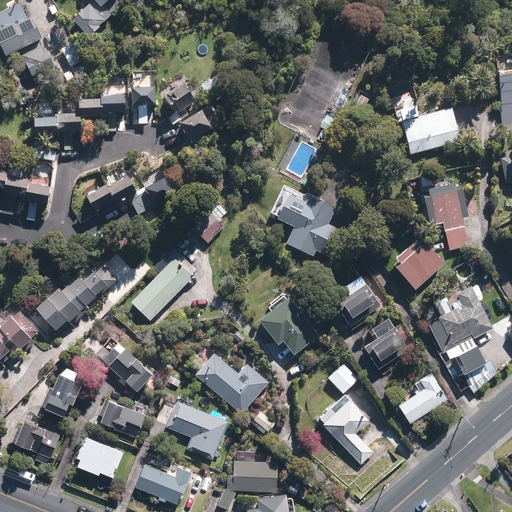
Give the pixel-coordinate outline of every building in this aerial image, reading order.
[(96,3),(75,22),(90,37),(110,18),(96,3)] [(32,18),(0,32),(0,41),(7,56),(42,39),(32,18)] [(75,42),(63,48),(72,67),(85,61),(75,42)] [(45,48),(24,59),(35,81),(56,70),(45,48)] [(511,75),(499,77),(504,128),(511,127),(511,75)] [(184,85),(165,98),(176,113),(195,100),(184,85)] [(156,89),(134,89),(134,105),(157,104),(156,89)] [(127,97),(105,97),(105,113),(127,112),(127,97)] [(104,102),(81,103),(82,118),(104,118),(104,102)] [(458,140),(450,110),(402,122),(410,152),(458,140)] [(117,132),(117,114),(108,114),(108,132),(117,132)] [(202,114),(182,126),(191,140),(211,128),(202,114)] [(81,116),(59,116),(59,132),(81,131),(81,116)] [(58,120),(36,120),(36,136),(58,135),(58,120)] [(58,150),(37,148),(36,158),(57,161),(58,150)] [(511,154),(502,157),(508,182),(511,181),(511,154)] [(8,174),(0,172),(0,189),(5,190),(8,174)] [(29,181),(9,177),(6,194),(25,198),(29,181)] [(136,193),(128,178),(110,187),(117,202),(136,193)] [(166,179),(147,189),(154,203),(173,193),(166,179)] [(459,182),(424,190),(431,223),(444,220),(446,229),(464,225),(461,215),(465,214),(459,182)] [(52,188),(32,184),(29,201),(49,205),(52,188)] [(115,201),(107,186),(91,194),(99,209),(115,201)] [(333,257),(345,233),(327,224),(333,212),(308,200),(306,204),(291,196),(280,219),(296,227),(287,243),(312,256),(316,248),(333,257)] [(220,206),(215,211),(221,219),(226,214),(220,206)] [(209,221),(199,232),(211,243),(221,232),(209,221)] [(464,228),(446,231),(449,248),(467,244),(464,228)] [(444,263),(425,243),(398,267),(416,287),(444,263)] [(173,259),(133,302),(152,320),(192,278),(173,259)] [(62,289),(31,316),(52,340),(117,284),(104,268),(85,285),(80,279),(65,292),(62,289)] [(364,285),(337,304),(352,325),(379,306),(364,285)] [(491,327),(471,287),(459,293),(464,305),(430,322),(444,350),(491,327)] [(288,298),(261,319),(278,340),(284,336),(296,351),(317,334),(288,298)] [(10,316),(0,324),(0,364),(37,332),(21,313),(13,320),(10,316)] [(392,330),(367,348),(380,366),(405,348),(392,330)] [(476,345),(450,358),(459,374),(484,362),(476,345)] [(151,373),(127,351),(110,369),(133,391),(151,373)] [(214,356),(199,374),(242,412),(268,382),(248,365),(238,376),(214,356)] [(343,364),(329,378),(343,391),(357,377),(343,364)] [(421,390),(399,404),(410,422),(446,399),(431,375),(417,384),(421,390)] [(59,377),(46,407),(64,415),(78,386),(59,377)] [(136,435),(145,414),(110,400),(102,421),(136,435)] [(227,421),(178,401),(168,425),(194,435),(189,448),(212,458),(227,421)] [(347,402),(325,423),(362,462),(372,452),(353,432),(365,420),(347,402)] [(263,410),(254,419),(268,432),(277,423),(263,410)] [(60,437),(26,424),(18,444),(52,457),(60,437)] [(121,452),(87,438),(79,457),(82,458),(80,465),(98,473),(99,470),(112,475),(121,452)] [(276,492),(277,464),(234,462),(232,490),(276,492)] [(175,477),(147,466),(139,486),(179,502),(191,472),(179,467),(175,477)] [(235,492),(225,488),(218,504),(229,509),(235,492)] [(288,511),(285,495),(259,499),(261,509),(250,511),(288,511)]
